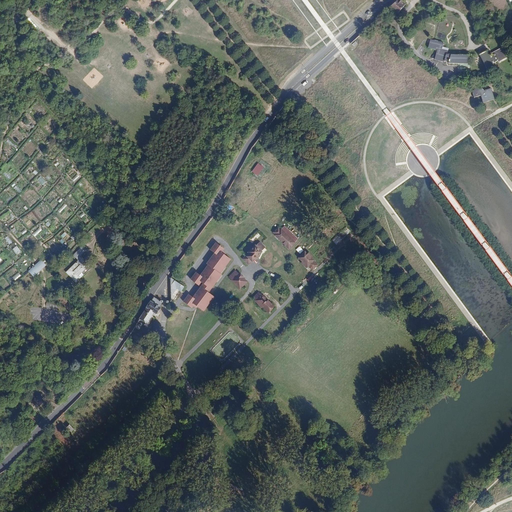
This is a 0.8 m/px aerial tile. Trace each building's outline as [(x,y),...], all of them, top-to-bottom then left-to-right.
[(398,13),(406,3),(402,0),(397,0),(390,7),(398,13)] [(446,54),(445,50),(440,49),(442,42),(438,41),(438,40),(434,39),(434,40),(430,39),(429,47),(438,50),(435,59),(445,62),(445,60),(449,62),(449,63),(457,63),(457,61),(468,62),(469,55),(448,53),(446,54)] [(422,46),(418,51),(423,55),(427,49),(422,46)] [(503,48),(495,52),(496,55),(494,56),(492,57),(488,50),(480,54),(488,69),(496,64),(495,63),(499,61),(499,62),(508,57),(503,48)] [(481,96),(483,101),(495,98),(492,89),(485,91),(485,92),(483,92),(482,89),(472,92),(474,98),(481,96)] [(399,127),(406,136),(409,133),(402,124),(399,127)] [(394,130),(401,139),(405,137),(398,127),(394,130)] [(435,135),(434,135),(431,134),(429,133),(426,133),(423,133),(421,133),(418,133),(415,134),(413,135),(411,135),(410,136),(408,137),(407,138),(413,146),(414,146),(415,145),(417,145),(419,144),(421,144),(422,143),(424,144),(426,144),(428,144),(430,145),(431,146),(433,147),(434,148),(436,149),(438,137),(436,136),(435,135)] [(411,149),(412,147),(406,139),(404,140),(403,142),(402,143),(400,145),(399,147),(398,149),(397,152),(396,154),(396,157),(396,159),(396,161),(396,164),(396,166),(396,168),(409,170),(408,168),(407,166),(406,164),(406,163),(406,162),(406,161),(406,159),(406,157),(407,155),(407,153),(408,152),(409,150),(411,149)] [(258,161),(252,169),(257,173),(263,165),(258,161)] [(68,206),(65,204),(59,211),(62,213),(68,206)] [(278,227),(273,232),(276,235),(275,235),(288,249),(294,243),(280,229),(280,230),(278,227)] [(193,277),(201,282),(203,283),(211,288),(216,280),(214,279),(219,272),(217,271),(222,264),(224,265),(229,257),(221,252),(219,251),(220,249),(221,247),(221,246),(214,241),(209,249),(213,252),(205,263),(207,265),(200,275),(196,273),(193,277)] [(243,258),(246,262),(252,257),(254,259),(260,253),(259,252),(263,248),(259,244),(255,247),(254,247),(248,253),(249,253),(243,258)] [(82,246),(73,255),(79,260),(86,268),(95,259),(82,246)] [(298,258),(302,262),(307,267),(307,266),(312,261),(313,260),(304,252),(298,258)] [(86,268),(79,260),(66,273),(74,281),(86,268)] [(44,268),(39,261),(38,263),(36,264),(41,270),(42,269),(44,268)] [(312,261),(307,266),(312,270),(317,265),(312,261)] [(41,270),(36,264),(35,265),(34,265),(33,266),(33,265),(31,266),(33,267),(28,271),(34,277),(41,270)] [(234,271),(228,277),(239,288),(246,281),(234,271)] [(200,284),(201,282),(193,277),(190,280),(198,285),(200,284)] [(184,288),(171,279),(170,280),(171,297),(177,289),(181,292),(184,288)] [(212,294),(208,292),(211,288),(203,283),(194,298),(190,295),(184,302),(191,307),(192,307),(193,307),(193,306),(194,306),(195,304),(197,305),(204,311),(210,303),(207,301),(211,295),(212,294)] [(253,297),(256,300),(261,295),(258,292),(253,297)] [(261,295),(256,300),(259,303),(258,305),(261,308),(262,306),(265,309),(270,304),(261,295)] [(153,297),(137,322),(146,328),(155,314),(154,313),(158,308),(153,305),(157,300),(153,297)] [(40,394),(32,402),(37,407),(43,402),(41,400),(43,398),(40,394)] [(37,423),(39,420),(32,413),(32,414),(28,411),(26,413),(37,423)] [(22,418),(19,421),(30,430),(32,427),(22,418)] [(71,426),(68,428),(74,434),(76,431),(71,426)]
